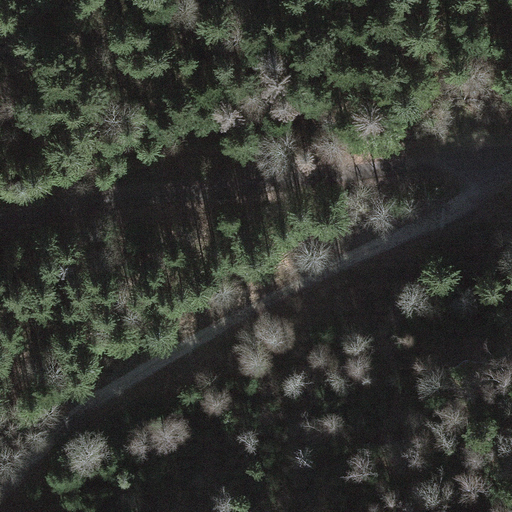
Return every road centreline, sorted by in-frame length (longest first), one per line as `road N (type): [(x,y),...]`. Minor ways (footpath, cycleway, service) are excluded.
road 1 (track): [(487,157),(463,202),(167,344),(63,419),(0,485)]
road 2 (unclassified): [(0,220),(127,196),(511,155)]
